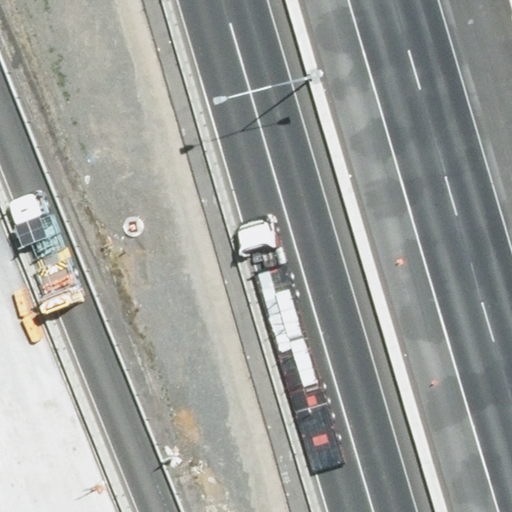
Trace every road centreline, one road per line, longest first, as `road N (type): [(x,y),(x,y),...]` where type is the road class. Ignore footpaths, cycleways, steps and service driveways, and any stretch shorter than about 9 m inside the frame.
road 1 (motorway): [(359,511),(208,0)]
road 2 (motorway): [(390,0),(511,415)]
road 3 (motorway): [(145,511),(0,152)]
